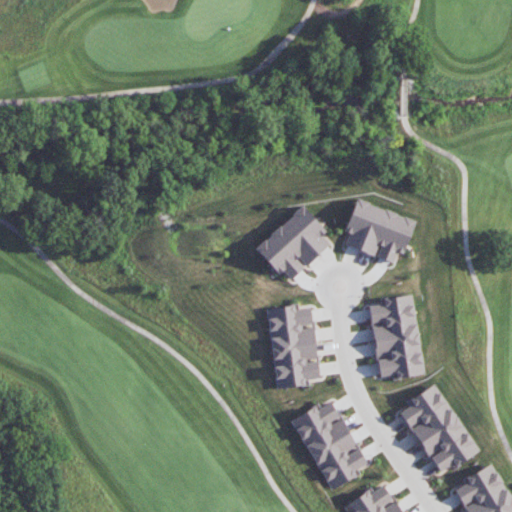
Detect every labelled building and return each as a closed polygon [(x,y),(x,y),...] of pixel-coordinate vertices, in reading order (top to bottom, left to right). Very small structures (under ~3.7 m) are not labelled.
[(327,248),(345,195),(409,217),(390,270),(327,248)] [(281,288),(322,246),(283,208),(242,250),(281,288)] [(381,378),(366,306),(416,296),(431,367),(381,378)] [(282,392),(330,379),(310,309),(263,322),(282,392)] [(437,473),(395,406),(437,380),(479,447),(437,473)] [(330,479),(368,458),(333,392),(294,413),(330,479)] [(448,490),(460,511),(511,511),(511,505),(489,466),(448,490)] [(402,511),(378,479),(343,505),(348,511),(402,511)]
